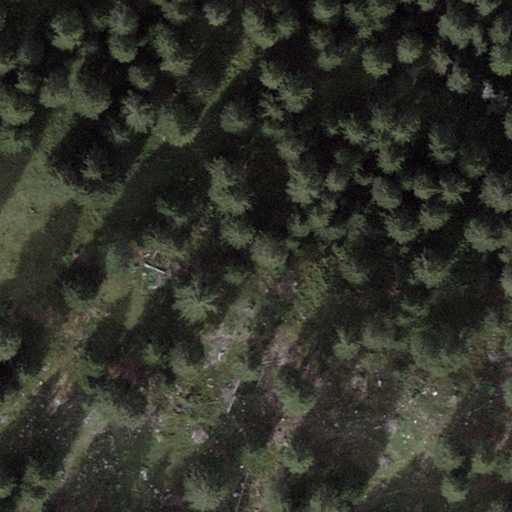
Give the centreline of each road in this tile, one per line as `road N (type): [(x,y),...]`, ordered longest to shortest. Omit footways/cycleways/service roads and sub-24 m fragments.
road 1 (track): [(137,511),(120,427),(108,420),(93,431),(55,511)]
road 2 (track): [(511,476),(490,487),(382,498),(358,511)]
